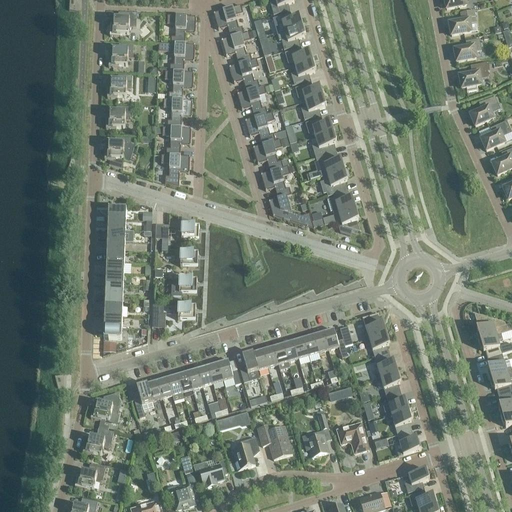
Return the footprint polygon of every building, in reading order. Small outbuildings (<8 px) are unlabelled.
[(295,1),(294,0),(274,0),(276,4),(270,6),(274,17),(287,13),(285,7),(294,4),(294,2),(295,1)] [(444,0),(446,12),(466,8),(465,1),(470,0),(444,0)] [(228,29),(231,39),(231,40),(244,36),(244,35),(242,29),(239,30),(235,17),(243,15),(241,7),(214,15),(218,32),(228,29)] [(449,25),(451,38),(471,34),(470,28),(477,26),(474,12),(460,15),(462,23),(449,25)] [(136,30),(137,15),(119,14),(118,21),(114,21),(114,27),(111,27),(110,38),(121,39),(121,37),(129,37),(129,29),(136,30)] [(274,20),(279,36),(303,29),(301,20),(297,21),(297,19),(288,21),(287,16),(274,20)] [(172,39),(171,46),(185,47),(185,46),(186,36),(195,36),(196,19),(168,18),(167,26),(176,26),(175,39),(172,39)] [(303,29),(279,36),(284,52),(297,48),(296,42),(305,40),(304,37),(306,36),(303,29)] [(236,56),(239,66),(252,63),(252,62),(250,56),(247,57),(243,44),(251,42),(249,34),(244,35),(244,36),(231,40),(231,39),(221,42),(226,59),(236,56)] [(454,52),(457,64),(476,61),(475,54),(482,53),(479,41),(466,43),(467,49),(454,52)] [(170,67),(170,74),(184,75),(184,74),(185,64),(194,64),(195,47),(185,46),(185,47),(171,46),(159,45),(159,53),(175,54),(174,67),(170,67)] [(119,47),(119,53),(113,52),(113,58),(109,58),(109,69),(119,70),(119,68),(128,68),(128,60),(133,61),(133,47),(119,47)] [(262,49),(264,57),(271,56),(269,47),(262,49)] [(294,64),(295,69),(314,64),(311,56),(310,57),(309,54),(300,57),(298,51),(285,55),(288,66),(294,64)] [(243,83),(246,93),(247,93),(260,89),(258,82),(254,83),(251,71),(259,69),(257,61),(252,62),(252,63),(239,66),(229,69),(234,85),(243,83)] [(314,64),(295,69),(297,74),(291,76),(294,87),(308,83),(306,77),(315,75),(314,72),(316,72),(314,64)] [(459,78),(462,91),(466,90),(467,95),(478,92),(477,88),(481,87),(480,81),(489,80),(488,73),(490,73),(488,64),(470,68),(472,76),(459,78)] [(164,97),(164,101),(169,102),(183,102),(183,91),(193,92),(194,75),(184,74),(184,75),(170,74),(165,73),(165,82),(173,82),(173,95),(167,95),(164,97)] [(118,78),(118,84),(112,83),(111,89),(108,89),(107,100),(118,101),(118,99),(126,99),(127,92),(131,92),(132,78),(118,78)] [(304,99),(305,104),(324,99),(322,91),(320,92),(319,89),(310,92),(308,86),(295,90),(298,101),(304,99)] [(251,110),(254,120),(268,116),(266,109),(262,110),(259,98),(267,96),(264,88),(260,89),(247,93),(246,93),(237,96),(242,112),(251,110)] [(324,99),(305,104),(307,110),(301,111),(304,122),(318,118),(316,112),(325,110),(325,107),(326,107),(324,99)] [(479,105),(482,112),(470,117),(475,129),(494,121),(491,115),(500,111),(495,99),(479,105)] [(168,123),(168,130),(182,130),(182,119),(192,120),(192,103),(183,102),(169,102),(164,101),(164,110),(172,110),(172,123),(168,123)] [(117,109),(116,115),(110,114),(110,120),(107,120),(106,131),(116,132),(117,130),(125,130),(125,123),(130,123),(131,109),(117,109)] [(259,136),(262,147),(276,143),(274,136),(270,137),(267,125),(275,123),(272,115),(268,116),(254,120),(245,123),(250,139),(259,136)] [(314,134),(316,140),(334,134),(332,126),(330,127),(329,124),(320,127),(319,121),(305,125),(309,136),(314,134)] [(481,141),(486,153),(505,145),(502,139),(511,135),(507,123),(490,130),(493,136),(481,141)] [(167,151),(166,158),(180,158),(181,147),(191,148),(191,131),(182,130),(168,130),(160,129),(160,136),(163,136),(162,138),(171,138),(170,151),(167,151)] [(316,160),(337,154),(334,143),(337,142),(334,134),(316,140),(318,146),(312,148),(316,160)] [(105,162),(111,162),(111,168),(109,167),(109,168),(123,172),(124,172),(122,171),(122,161),(124,161),(124,154),(131,154),(131,140),(115,140),(115,146),(109,145),(109,151),(105,151),(105,162)] [(289,147),(287,140),(282,141),(281,141),(283,149),(289,147)] [(267,163),(270,174),(284,170),(288,168),(286,162),(278,164),(274,152),(283,149),(280,142),(276,143),(262,147),(253,149),(258,166),(267,163)] [(492,166),(497,178),(511,171),(511,150),(501,155),(504,161),(492,166)] [(321,174),(323,179),(346,172),(344,165),(340,166),(337,154),(316,160),(318,164),(316,164),(320,175),(321,174)] [(166,158),(162,157),(161,166),(170,166),(169,179),(165,179),(165,185),(179,189),(180,175),(189,176),(190,159),(180,158),(166,158)] [(275,190),(278,200),(278,201),(287,198),(287,199),(292,197),(289,190),(286,191),(282,179),(290,176),(288,168),(284,170),(270,174),(261,176),(266,193),(275,190)] [(328,199),(333,197),(348,193),(345,181),(348,180),(346,172),(323,179),(324,184),(320,185),(323,196),(326,195),(328,199)] [(511,186),(503,191),(508,202),(511,200),(511,186)] [(333,213),(334,217),(357,211),(355,203),(351,204),(348,193),(333,197),(334,200),(327,202),(331,214),(333,213)] [(278,201),(278,200),(269,203),(273,219),(315,232),(310,216),(302,218),(291,214),(287,199),(287,198),(278,201)] [(109,211),(108,222),(126,222),(126,211),(109,211)] [(357,211),(334,217),(323,221),(325,228),(341,223),(342,228),(345,227),(346,230),(360,234),(356,220),(359,219),(357,211)] [(178,218),(178,237),(182,237),(182,242),(199,243),(199,233),(198,233),(198,229),(193,229),(193,223),(194,223),(178,218)] [(108,222),(108,233),(126,233),(126,222),(108,222)] [(108,233),(107,243),(125,244),(126,233),(108,233)] [(107,243),(107,254),(125,255),(125,244),(107,243)] [(107,254),(107,265),(124,266),(125,255),(107,254)] [(180,269),(198,269),(198,260),(197,260),(197,256),(177,255),(176,263),(181,263),(180,269)] [(107,265),(106,276),(124,276),(124,266),(107,265)] [(106,276),(106,287),(124,287),(124,276),(106,276)] [(173,298),(182,298),(182,296),(197,296),(197,287),(196,287),(196,282),(176,282),(175,290),(173,290),(173,298)] [(106,287),(105,297),(123,298),(124,287),(106,287)] [(105,297),(105,308),(123,309),(123,298),(105,297)] [(152,330),(165,330),(166,316),(159,316),(159,308),(153,307),(152,330)] [(105,308),(105,319),(122,320),(123,309),(105,308)] [(178,322),(195,323),(196,313),(195,313),(195,311),(195,309),(174,308),(174,317),(178,317),(178,322)] [(363,338),(365,343),(387,336),(385,329),(382,330),(378,316),(363,320),(368,337),(363,338)] [(476,335),(478,343),(501,336),(511,332),(511,331),(510,326),(506,327),(494,331),(493,327),(495,322),(474,316),(480,334),(476,335)] [(105,319),(104,330),(122,330),(122,320),(105,319)] [(495,322),(493,327),(494,331),(506,327),(505,325),(495,322)] [(340,331),(343,342),(345,349),(353,346),(348,329),(340,331)] [(122,330),(104,330),(104,341),(122,341),(122,330)] [(334,332),(323,335),(329,353),(339,350),(342,361),(348,359),(345,349),(343,342),(337,343),(334,332)] [(323,336),(314,339),(319,356),(329,353),(323,335),(323,336)] [(371,347),(375,361),(389,357),(386,345),(390,344),(387,336),(365,343),(366,348),(371,347)] [(484,349),(487,361),(502,357),(498,342),(502,341),(501,336),(478,343),(481,351),(484,349)] [(314,339),(304,342),(309,359),(319,356),(314,339)] [(304,342),(293,345),(298,362),(309,359),(304,342)] [(293,345),(283,348),(288,364),(298,362),(293,345)] [(283,348),(273,351),(278,367),(279,371),(289,368),(288,364),(283,348)] [(273,351),(263,353),(268,370),(278,367),(273,351)] [(261,353),(253,356),(258,373),(268,370),(263,353),(261,354),(261,353)] [(258,373),(253,356),(242,359),(246,370),(240,372),(244,385),(250,383),(248,376),(258,373)] [(374,376),(376,381),(399,375),(396,367),(393,368),(389,357),(375,361),(379,375),(374,376)] [(487,373),(490,381),(511,374),(511,373),(511,370),(511,369),(511,361),(504,364),(502,357),(487,361),(491,372),(487,373)] [(228,363),(218,366),(223,384),(233,381),(235,388),(241,386),(237,373),(232,374),(228,363)] [(218,367),(208,370),(213,387),(223,384),(218,366),(217,366),(218,367)] [(208,370),(198,373),(203,390),(213,387),(208,370)] [(198,373),(188,376),(193,392),(203,390),(198,373)] [(495,388),(499,399),(511,395),(511,390),(509,381),(511,379),(511,374),(490,381),(492,389),(495,388)] [(382,385),(386,399),(401,395),(397,384),(401,383),(399,375),(376,381),(377,386),(382,385)] [(188,376),(178,378),(183,395),(193,392),(188,376)] [(178,378),(168,381),(173,398),(174,404),(184,401),(183,395),(178,378)] [(168,381),(158,384),(163,401),(173,398),(168,381)] [(163,401),(158,384),(155,385),(155,384),(147,387),(152,404),(153,404),(163,401)] [(152,404),(147,387),(137,390),(140,401),(134,403),(136,408),(140,421),(146,419),(144,413),(155,410),(153,404),(152,404)] [(351,391),(344,393),(346,401),(353,399),(351,391)] [(93,410),(91,421),(101,423),(101,421),(116,425),(121,405),(118,395),(104,400),(102,406),(98,405),(97,411),(93,410)] [(384,409),(387,420),(410,413),(407,405),(404,406),(401,395),(386,399),(389,408),(384,409)] [(511,395),(499,399),(504,419),(511,416),(511,395)] [(393,423),(397,438),(412,433),(409,422),(412,421),(410,413),(387,420),(389,425),(393,423)] [(511,416),(504,419),(501,420),(503,427),(505,427),(506,429),(511,427),(511,416)] [(319,423),(322,433),(328,431),(325,421),(319,423)] [(352,447),(355,457),(369,452),(361,426),(337,433),(341,447),(350,445),(350,444),(352,445),(353,447),(352,447)] [(269,447),(274,463),(293,457),(285,429),(269,434),(267,428),(257,431),(263,449),(269,447)] [(83,455),(93,457),(94,455),(102,457),(103,450),(110,451),(114,434),(98,431),(96,440),(90,439),(89,445),(86,444),(83,455)] [(328,431),(322,433),(303,438),(307,452),(309,452),(312,460),(327,455),(324,447),(326,447),(326,444),(331,442),(328,431)] [(412,433),(397,438),(402,452),(397,453),(399,459),(421,452),(419,444),(415,445),(412,433)] [(237,472),(238,473),(255,468),(252,457),(260,454),(256,440),(240,445),(242,449),(235,451),(238,464),(235,465),(237,472)] [(181,462),(185,477),(193,475),(188,459),(181,462)] [(195,474),(199,473),(204,489),(205,488),(206,491),(218,488),(217,485),(224,482),(223,478),(229,476),(225,463),(219,465),(220,467),(207,470),(205,465),(193,468),(195,474)] [(75,489),(85,491),(86,490),(94,491),(96,484),(102,485),(106,470),(90,467),(88,474),(82,473),(81,479),(78,478),(75,489)] [(408,477),(410,483),(404,485),(408,496),(421,492),(419,486),(428,483),(428,481),(429,480),(427,472),(408,477)] [(173,502),(176,511),(181,511),(196,508),(190,488),(179,491),(178,489),(167,492),(170,503),(173,502)] [(417,507),(418,511),(420,511),(437,507),(435,499),(433,500),(433,497),(424,500),(422,494),(408,498),(412,509),(417,507)] [(362,511),(385,511),(380,495),(359,501),(361,508),(360,511),(362,511)] [(96,511),(98,504),(82,501),(80,509),(75,507),(73,511),(96,511)]
